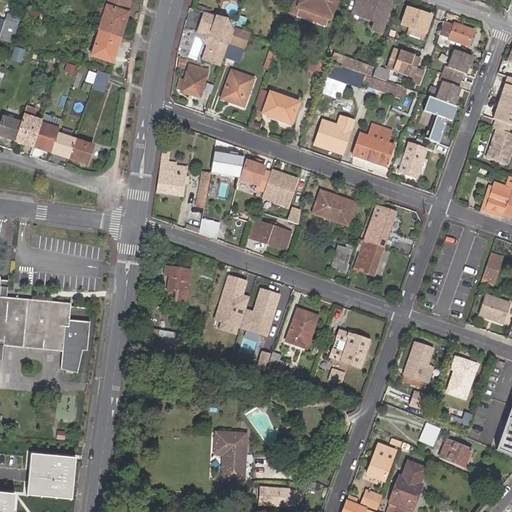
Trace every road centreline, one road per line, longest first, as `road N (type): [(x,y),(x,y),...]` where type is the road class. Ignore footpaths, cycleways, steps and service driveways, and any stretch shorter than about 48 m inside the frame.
road 1 (residential): [(440,207),(151,105)]
road 2 (residential): [(133,225),(403,313)]
road 3 (residential): [(403,313),(334,511)]
road 4 (residential): [(504,21),(440,207)]
road 5 (unclassified): [(93,511),(118,350)]
road 6 (residential): [(0,205),(133,225)]
road 7 (unclassified): [(133,225),(118,350)]
road 8 (unclassified): [(151,105),(133,225)]
